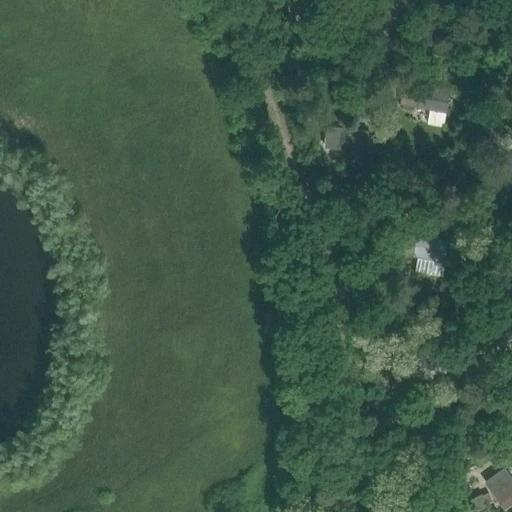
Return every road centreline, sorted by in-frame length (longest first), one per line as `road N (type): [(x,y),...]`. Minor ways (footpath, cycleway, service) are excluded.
road 1 (track): [(338,511),(336,377),(321,287),(244,80),(230,0)]
road 2 (track): [(511,338),(448,383),(337,434)]
